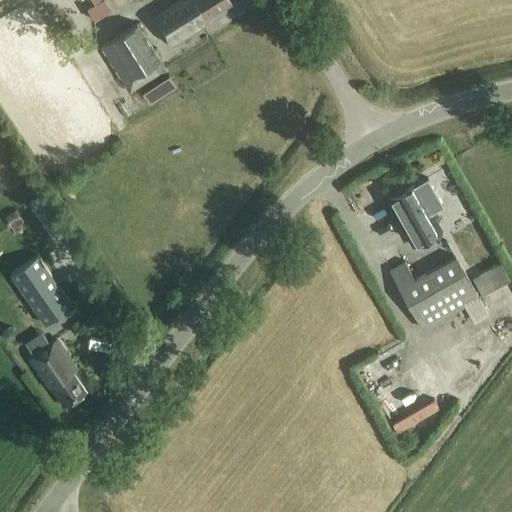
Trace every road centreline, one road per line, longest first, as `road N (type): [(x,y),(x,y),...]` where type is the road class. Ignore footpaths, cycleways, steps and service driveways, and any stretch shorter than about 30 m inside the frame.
road 1 (tertiary): [(49,509),(251,246),(329,167),(375,137)]
road 2 (unclassified): [(375,137),(287,0)]
road 3 (tertiary): [(375,137),(511,89)]
